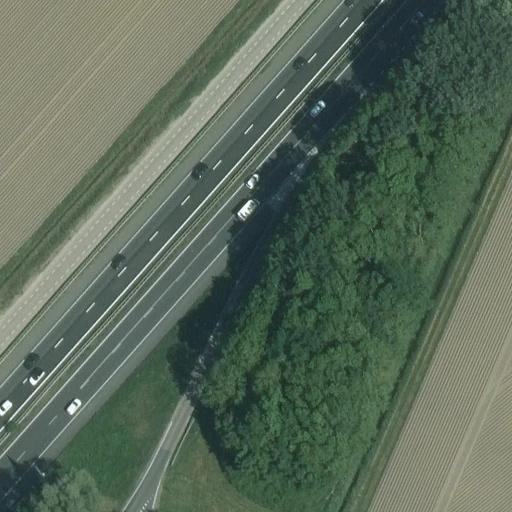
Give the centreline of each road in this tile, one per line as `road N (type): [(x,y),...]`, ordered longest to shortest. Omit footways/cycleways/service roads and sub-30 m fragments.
road 1 (motorway): [(362,0),(0,407)]
road 2 (motorway): [(0,478),(334,103)]
road 3 (tertiary): [(0,339),(303,0)]
road 4 (motorway): [(140,503),(334,103)]
road 5 (motorway): [(334,103),(426,0)]
